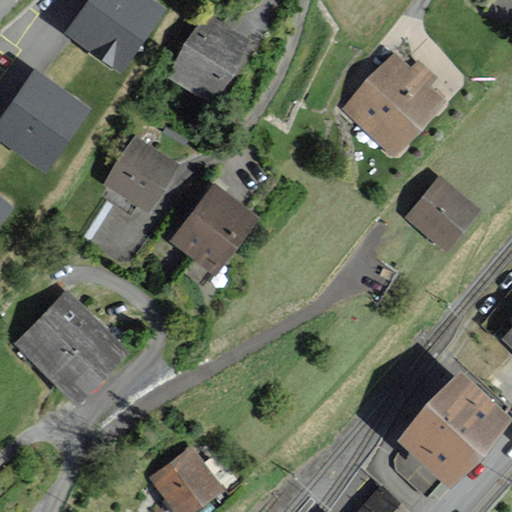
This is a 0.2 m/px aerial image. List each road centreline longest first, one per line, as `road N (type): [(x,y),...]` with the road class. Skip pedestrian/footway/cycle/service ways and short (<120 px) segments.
road 1 (residential): [(304,0),(276,76),(243,132),(184,176),(133,235)]
road 2 (residential): [(0,461),(42,433),(65,445),(69,467),(52,511)]
